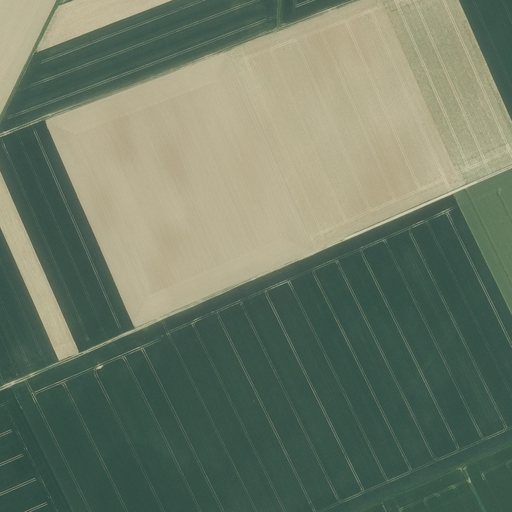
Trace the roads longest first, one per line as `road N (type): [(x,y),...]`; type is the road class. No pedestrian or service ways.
road 1 (track): [(0,394),(511,171)]
road 2 (track): [(0,139),(358,0)]
road 3 (track): [(58,0),(0,125)]
